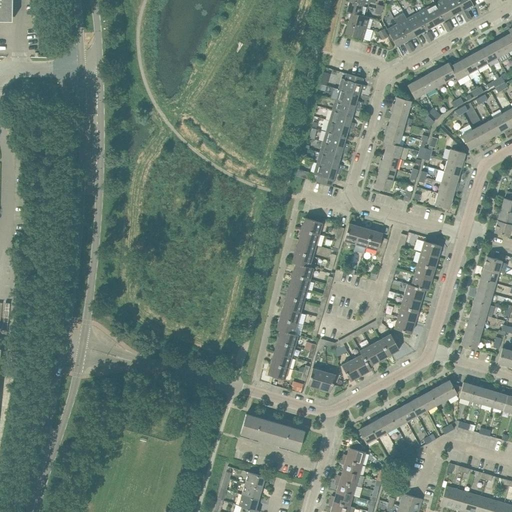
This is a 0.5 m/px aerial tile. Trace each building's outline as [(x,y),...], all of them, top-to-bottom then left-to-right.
[(0,0),(0,20),(12,21),(12,0),(0,0)] [(453,15),(445,0),(440,0),(435,3),(444,20),(453,15)] [(464,12),(457,0),(445,0),(453,15),(458,12),(460,15),(462,14),(464,18),(469,15),(467,11),(464,12)] [(470,0),(457,0),(464,12),(467,11),(469,10),(468,7),(473,4),(470,0)] [(368,6),(349,1),(346,12),(351,13),(351,12),(365,17),(365,16),(368,6)] [(444,20),(435,3),(425,8),(434,25),(444,20)] [(434,25),(425,8),(416,13),(425,30),(434,25)] [(369,17),(365,16),(365,17),(351,12),(351,13),(348,23),(366,28),(369,17)] [(425,30),(416,13),(406,19),(416,35),(425,30)] [(416,35),(406,19),(397,24),(406,41),(416,35)] [(366,28),(348,23),(345,34),(363,39),(366,29),(366,28)] [(406,41),(397,24),(387,29),(396,46),(406,41)] [(511,35),(510,33),(504,36),(503,35),(499,37),(507,52),(511,49),(511,35)] [(507,52),(499,37),(495,39),(496,41),(490,44),(497,57),(507,52)] [(497,57),(490,44),(484,47),(483,46),(479,48),(487,63),(497,57)] [(487,63),(479,48),(475,50),(476,52),(470,55),(477,68),(487,63)] [(477,68),(470,55),(464,58),(463,57),(459,59),(467,74),(477,68)] [(467,74),(459,59),(455,61),(456,63),(450,66),(455,76),(457,80),(467,74)] [(450,66),(448,63),(442,66),(441,65),(437,67),(445,82),(455,76),(450,66)] [(445,82),(437,67),(433,69),(434,71),(428,74),(435,87),(445,82)] [(506,72),(500,75),(501,77),(503,81),(509,78),(506,72)] [(361,84),(363,78),(346,73),(345,79),(341,78),(341,79),(342,79),(339,89),(357,94),(359,89),(365,90),(366,85),(361,84)] [(435,87),(428,74),(422,77),(421,76),(417,78),(425,93),(435,87)] [(425,93),(417,78),(413,80),(414,81),(407,85),(415,98),(425,93)] [(355,100),(357,94),(339,89),(336,100),(360,107),(361,102),(355,100)] [(393,103),(391,108),(408,112),(411,101),(396,97),(394,104),(393,103)] [(358,111),(360,107),(336,100),(333,110),(351,116),(353,110),(358,111)] [(404,123),(408,112),(391,108),(390,112),(392,112),(390,119),(404,123)] [(511,108),(503,113),(511,128),(511,127),(511,108)] [(349,121),(351,116),(333,110),(330,121),(354,128),(355,123),(349,121)] [(511,128),(503,113),(493,118),(501,133),(504,131),(503,130),(509,127),(510,128),(511,128)] [(501,133),(493,118),(482,125),(489,138),(495,134),(496,136),(501,133)] [(404,123),(390,119),(388,126),(386,125),(385,130),(401,134),(404,123)] [(352,132),(354,128),(330,121),(327,131),(345,137),(346,131),(352,132)] [(489,138),(482,125),(472,130),(480,145),(484,142),(483,141),(489,138)] [(424,129),(422,135),(421,140),(426,142),(429,131),(424,129)] [(398,145),(401,134),(385,130),(384,134),(385,134),(383,142),(386,142),(398,146),(398,145)] [(480,145),(472,130),(462,135),(469,149),(475,145),(476,147),(480,145)] [(343,143),(345,137),(327,131),(324,142),(347,149),(349,144),(343,143)] [(346,154),(347,149),(324,142),(321,153),(339,158),(340,152),(346,154)] [(402,146),(398,145),(398,146),(386,142),(384,147),(386,147),(384,154),(399,158),(402,146)] [(450,149),(447,160),(463,165),(464,160),(463,160),(465,153),(450,149)] [(337,164),(339,158),(321,153),(318,163),(341,170),(343,165),(337,164)] [(399,158),(384,154),(382,160),(380,160),(379,164),(395,169),(399,158)] [(462,169),(463,165),(447,160),(444,171),(458,175),(460,169),(462,169)] [(340,175),(341,170),(318,163),(315,173),(314,173),(314,174),(316,174),(314,181),(330,186),(334,173),(340,175)] [(392,180),(395,169),(379,164),(378,168),(380,169),(378,175),(392,180)] [(457,182),(458,175),(444,171),(441,182),(457,187),(458,182),(457,182)] [(389,191),(392,180),(378,175),(374,187),(375,187),(375,189),(380,190),(380,189),(389,191)] [(456,191),(457,187),(441,182),(438,193),(452,197),(454,191),(456,191)] [(409,197),(410,197),(412,192),(406,191),(404,199),(408,200),(409,197)] [(449,209),(452,197),(438,193),(434,204),(443,207),(442,209),(447,210),(448,208),(449,209)] [(511,200),(509,199),(504,198),(500,209),(511,212),(511,200)] [(511,224),(511,212),(500,209),(497,220),(511,224)] [(305,218),(301,229),(319,234),(322,223),(305,218)] [(509,236),(511,226),(511,224),(497,220),(494,232),(509,236)] [(355,244),(360,226),(349,223),(344,240),(355,244)] [(341,238),(344,228),(338,226),(334,239),(336,239),(341,240),(341,238)] [(366,247),(371,230),(360,226),(355,244),(366,247)] [(315,245),(319,234),(301,229),(298,240),(315,245)] [(382,233),(371,230),(366,247),(377,250),(378,250),(384,252),(385,249),(388,239),(381,237),(382,233)] [(407,235),(401,233),(397,245),(402,247),(403,247),(407,235)] [(312,256),(315,245),(298,240),(295,251),(312,256)] [(424,241),(421,250),(420,252),(438,257),(441,246),(424,241)] [(309,267),(312,256),(295,251),(292,262),(295,263),(296,263),(309,267)] [(434,268),(438,257),(420,252),(417,263),(434,268)] [(487,256),(483,268),(498,272),(502,260),(487,256)] [(313,268),(309,267),(296,263),(295,263),(296,263),(292,274),(310,279),(313,268)] [(431,279),(434,268),(417,263),(414,274),(431,279)] [(498,272),(483,268),(480,278),(495,283),(498,272)] [(306,290),(310,279),(292,274),(289,285),(306,290)] [(428,290),(431,279),(414,274),(411,285),(424,289),(428,290)] [(495,283),(480,278),(477,289),(492,294),(495,283)] [(421,300),(424,289),(411,285),(407,283),(404,295),(421,300)] [(306,290),(289,285),(286,296),(303,301),(306,290)] [(489,305),(492,294),(477,289),(474,300),(489,305)] [(418,311),(421,300),(404,295),(400,306),(418,311)] [(303,301),(286,296),(283,307),(300,312),(303,301)] [(485,316),(489,305),(474,300),(471,311),(485,316)] [(415,322),(418,311),(400,306),(397,317),(415,322)] [(300,312),(283,307),(280,318),(297,323),(300,312)] [(482,327),(485,316),(471,311),(467,322),(482,327)] [(411,333),(415,322),(397,317),(394,328),(411,333)] [(297,323),(280,318),(276,329),(280,330),(294,334),(294,333),(297,323)] [(479,337),(482,327),(467,322),(464,333),(479,337)] [(298,335),(294,333),(294,334),(280,330),(277,341),(294,346),(298,335)] [(476,349),(479,337),(464,333),(461,345),(476,349)] [(390,334),(382,338),(380,339),(388,355),(399,349),(390,334)] [(388,355),(380,339),(370,345),(378,361),(388,355)] [(294,346),(277,341),(274,352),(291,357),(294,346)] [(378,361),(370,345),(359,350),(361,354),(362,354),(369,366),(378,361)] [(509,366),(511,355),(511,350),(502,348),(497,363),(509,366)] [(291,357),(274,352),(271,363),(288,368),(291,357)] [(371,369),(369,366),(362,354),(361,354),(352,359),(360,375),(371,369)] [(360,375),(352,359),(341,365),(350,381),(360,375)] [(288,368),(271,363),(267,374),(285,379),(288,368)] [(319,388),(324,371),(312,368),(307,385),(319,388)] [(335,375),(324,371),(319,388),(330,392),(335,375)] [(449,380),(439,386),(446,399),(457,393),(456,393),(460,393),(462,387),(452,384),(449,380)] [(470,400),(474,385),(463,382),(462,387),(460,393),(459,397),(470,400)] [(481,403),(485,389),(474,385),(470,400),(471,400),(469,407),(478,410),(480,403),(481,403)] [(446,399),(439,386),(429,391),(436,405),(446,399)] [(492,407),(496,392),(485,389),(481,403),(492,407)] [(436,405),(429,391),(419,397),(426,410),(436,405)] [(503,410),(507,395),(496,392),(492,407),(503,410)] [(511,396),(507,395),(503,410),(511,412),(511,396)] [(426,410),(419,397),(409,402),(416,416),(426,410)] [(416,416),(409,402),(399,408),(406,421),(416,416)] [(406,421),(399,408),(389,413),(396,426),(406,421)] [(396,426),(389,413),(379,419),(386,432),(396,426)] [(299,450),(304,431),(246,414),(240,433),(241,433),(242,430),(248,432),(247,435),(291,448),(292,445),(299,447),(298,450),(299,450)] [(386,432),(379,419),(369,424),(376,437),(386,432)] [(376,437),(369,424),(358,430),(363,439),(366,443),(376,437)] [(361,451),(363,446),(356,440),(352,442),(350,448),(349,447),(347,455),(344,454),(342,459),(361,464),(365,452),(361,451)] [(402,451),(404,456),(411,452),(408,447),(402,451)] [(391,463),(401,458),(398,453),(393,456),(388,458),(391,463)] [(359,473),(361,464),(342,459),(341,464),(344,464),(342,472),(350,474),(351,471),(359,473)] [(336,480),(355,485),(361,487),(365,475),(359,473),(351,471),(350,474),(342,472),(341,476),(337,475),(336,480)] [(261,488),(265,477),(248,472),(245,483),(261,488)] [(353,494),(355,485),(336,480),(335,484),(338,485),(336,492),(344,495),(345,491),(353,494)] [(258,499),(261,488),(245,483),(242,494),(258,499)] [(452,509),(458,489),(446,486),(440,505),(452,509)] [(464,511),(469,493),(458,489),(452,509),(464,511)] [(349,506),(353,494),(345,491),(344,495),(336,492),(335,496),(331,495),(330,500),(349,506)] [(418,511),(422,499),(403,493),(399,505),(418,511)] [(464,511),(476,511),(481,496),(469,493),(464,511)] [(255,509),(258,499),(242,494),(238,505),(258,511),(258,510),(255,509)] [(488,511),(492,499),(481,496),(476,511),(488,511)] [(501,511),(504,503),(492,499),(488,511),(501,511)] [(349,506),(330,500),(329,505),(332,506),(329,511),(353,511),(355,507),(349,506)] [(370,511),(371,511),(374,506),(375,502),(370,501),(368,509),(364,507),(363,510),(368,511),(370,511)] [(511,511),(511,505),(504,503),(501,511),(511,511)]
